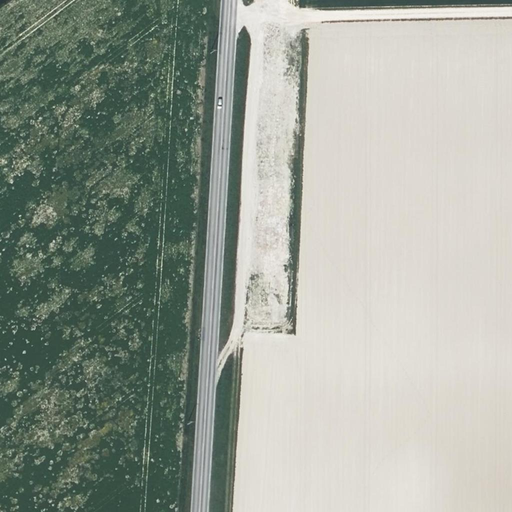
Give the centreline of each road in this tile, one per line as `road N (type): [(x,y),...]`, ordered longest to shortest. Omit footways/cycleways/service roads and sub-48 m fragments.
road 1 (track): [(209,352),(233,326),(255,12),(511,8)]
road 2 (primary): [(200,511),(230,0)]
